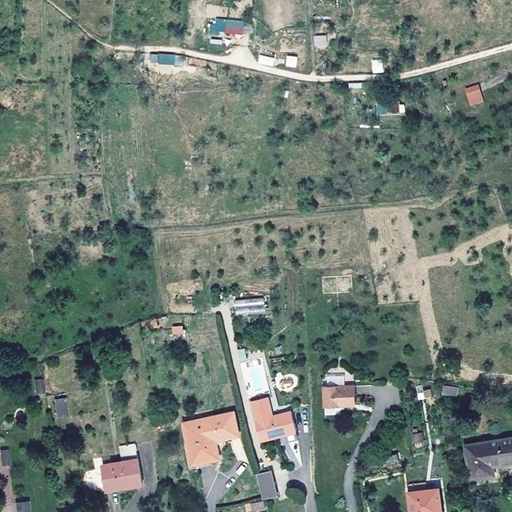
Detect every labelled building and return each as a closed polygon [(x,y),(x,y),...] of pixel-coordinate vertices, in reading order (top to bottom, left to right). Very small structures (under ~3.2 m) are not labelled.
[(215,24),(211,24),(210,34),(219,34),(219,31),(224,31),(224,34),(244,35),(245,21),(216,18),(215,24)] [(326,35),(314,36),(314,47),(327,46),(326,35)] [(174,55),(159,53),(159,61),(174,62),(174,55)] [(257,63),(272,66),(274,58),(259,54),(257,63)] [(286,55),(285,66),(296,68),(297,57),(286,55)] [(383,72),(382,59),(371,59),(372,73),(383,72)] [(478,84),(464,88),(470,106),(484,102),(478,84)] [(376,102),(377,115),(405,113),(404,100),(376,102)] [(184,333),(183,325),(173,326),(173,334),(184,333)] [(244,349),(231,352),(233,362),(247,360),(244,349)] [(345,386),(345,376),(328,377),(328,387),(345,386)] [(46,390),(45,379),(36,380),(37,391),(46,390)] [(456,396),(458,387),(444,385),(443,394),(456,396)] [(355,405),(355,386),(345,386),(328,387),(324,387),(325,406),(355,405)] [(432,396),(431,389),(423,390),(425,397),(432,396)] [(273,417),(268,398),(263,399),(268,418),(273,417)] [(68,414),(66,399),(56,400),(58,415),(68,414)] [(298,438),(291,412),(273,417),(268,418),(263,399),(252,402),(257,421),(262,440),(286,434),(288,441),(298,438)] [(218,457),(216,445),(221,443),(220,438),(238,434),(233,414),(186,424),(194,462),(210,459),(218,457)] [(424,440),(423,432),(413,434),(414,441),(424,440)] [(511,461),(511,438),(467,446),(472,478),(494,474),(492,465),(511,461)] [(142,482),(135,443),(120,446),(122,462),(103,465),(108,488),(142,482)] [(10,464),(9,449),(1,450),(3,465),(10,464)] [(399,461),(398,453),(383,456),(384,464),(399,461)] [(195,467),(211,464),(210,459),(194,462),(195,467)] [(278,495),(272,470),(257,474),(264,499),(278,495)] [(425,490),(424,483),(409,485),(409,492),(425,490)] [(442,511),(440,488),(425,490),(409,492),(412,511),(442,511)] [(265,508),(264,500),(254,503),(255,510),(265,508)] [(30,511),(29,501),(16,502),(17,511),(30,511)]
